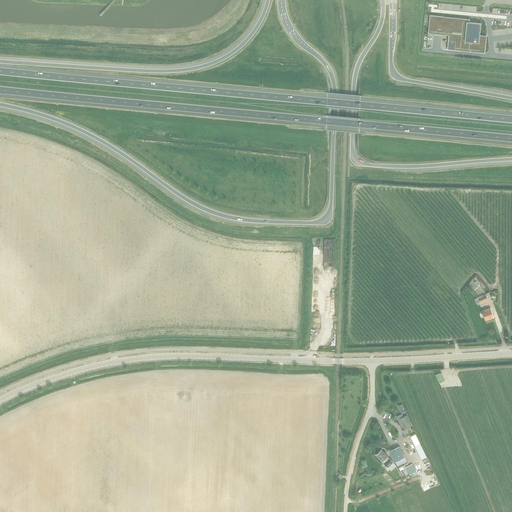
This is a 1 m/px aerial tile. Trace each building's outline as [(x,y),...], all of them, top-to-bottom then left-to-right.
[(428,32),(428,33),(437,34),(449,35),(447,47),(447,49),(459,51),(459,50),(472,52),(472,50),(475,50),(475,52),(485,53),(487,36),(485,36),(480,36),(481,23),(466,22),(458,21),(459,19),(446,18),(446,20),(442,19),(442,16),(430,15),(430,16),(431,17),(430,27),(429,32),(428,32)] [(483,297),(478,299),(480,302),(488,299),(486,294),(483,295),(483,297)] [(494,318),(490,308),(482,311),(485,320),(494,318)] [(406,415),(399,419),(404,429),(411,425),(406,415)] [(426,454),(415,430),(409,433),(421,457),(426,454)] [(399,446),(390,451),(397,466),(406,461),(399,446)] [(381,450),(376,455),(388,467),(393,462),(388,457),(388,456),(381,450)] [(411,465),(406,468),(410,475),(415,472),(411,465)]
